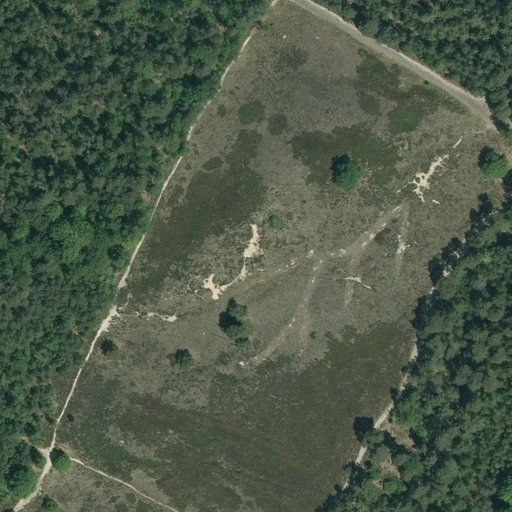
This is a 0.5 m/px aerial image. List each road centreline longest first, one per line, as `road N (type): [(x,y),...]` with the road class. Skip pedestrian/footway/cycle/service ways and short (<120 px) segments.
road 1 (track): [(328,511),(404,382),(451,263),(487,222),(511,209)]
road 2 (track): [(465,100),(299,0)]
